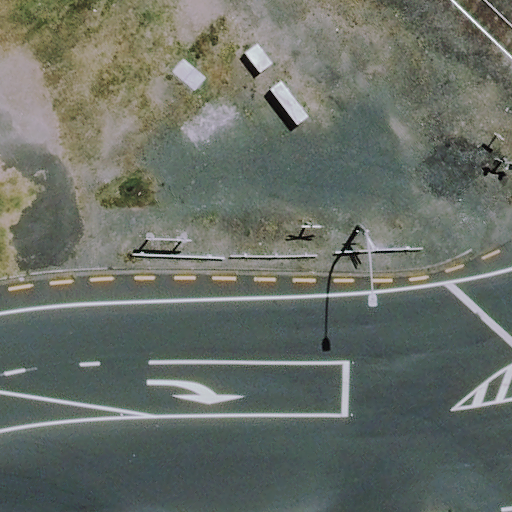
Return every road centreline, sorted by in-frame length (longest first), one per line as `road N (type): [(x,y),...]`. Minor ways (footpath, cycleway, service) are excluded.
road 1 (tertiary): [(249,403),(37,408),(0,417)]
road 2 (tertiary): [(471,395),(249,403)]
